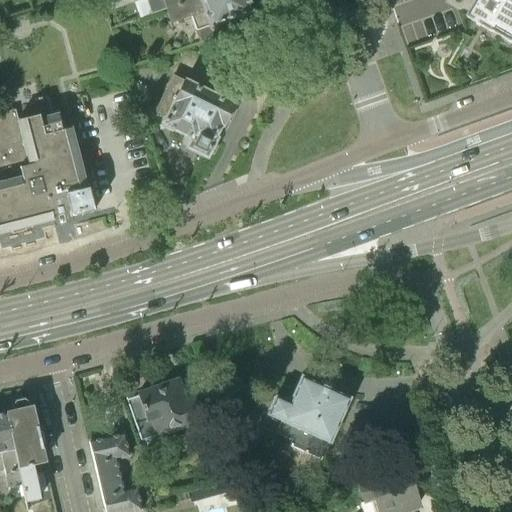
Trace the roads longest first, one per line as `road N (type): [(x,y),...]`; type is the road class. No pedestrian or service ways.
road 1 (primary): [(511,145),(168,267),(0,312)]
road 2 (residential): [(43,358),(387,273),(417,282),(453,350)]
road 3 (secondary): [(386,144),(133,246),(0,284)]
road 4 (primary): [(0,341),(275,261)]
road 5 (primary): [(275,261),(511,176)]
road 6 (secondary): [(275,261),(324,266),(511,226)]
road 7 (residential): [(511,508),(453,350)]
road 8 (residential): [(82,511),(43,358)]
road 9 (residential): [(386,144),(337,0)]
road 10 (secondary): [(511,97),(386,144)]
